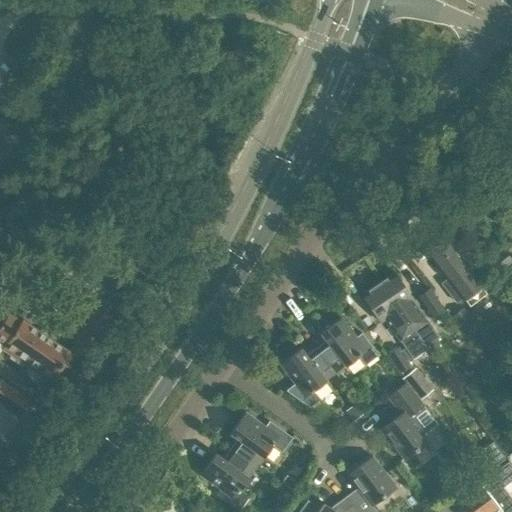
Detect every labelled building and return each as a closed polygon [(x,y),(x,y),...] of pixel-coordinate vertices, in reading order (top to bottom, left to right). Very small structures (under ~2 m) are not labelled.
[(427,251),(449,279),(442,284),(456,302),(463,297),(469,305),(486,293),(471,274),(467,278),(460,269),(464,265),(444,238),(440,241),(436,241),(432,243),(432,248),(427,251)] [(499,271),(511,262),(502,249),(489,259),(499,271)] [(413,301),(412,300),(393,272),(379,282),(392,301),(390,302),(401,318),(403,317),(414,334),(415,333),(419,339),(426,349),(436,342),(437,337),(425,320),(424,320),(419,313),(415,316),(407,304),(413,301)] [(401,318),(390,302),(392,301),(379,282),(361,294),(380,322),(385,318),(405,348),(400,351),(398,348),(388,354),(403,377),(402,378),(405,382),(418,398),(431,389),(415,368),(413,370),(407,362),(426,349),(419,339),(415,333),(414,334),(403,317),(401,318)] [(433,318),(444,311),(429,289),(419,297),(433,318)] [(105,299),(68,353),(22,321),(20,323),(8,315),(0,326),(0,340),(5,344),(3,348),(11,353),(10,358),(21,366),(25,364),(26,364),(29,366),(27,371),(28,377),(36,383),(43,384),(47,382),(50,381),(51,381),(62,365),(68,369),(80,351),(89,358),(112,324),(121,310),(105,299)] [(462,308),(452,316),(467,337),(478,328),(462,308)] [(355,337),(340,317),(320,333),(325,339),(315,347),(333,372),(344,364),(344,365),(356,356),(364,366),(378,355),(360,332),(355,337)] [(484,341),(480,344),(479,350),(483,355),(493,356),(498,353),(498,347),(495,342),(484,341)] [(333,372),(315,347),(304,355),(300,348),(279,364),(294,383),(286,389),(285,390),(309,407),(319,399),(312,390),(324,381),(323,380),(333,372)] [(0,405),(22,420),(34,402),(0,379),(0,405)] [(403,459),(428,440),(409,415),(422,405),(418,399),(418,398),(405,382),(387,396),(400,414),(380,428),(403,459)] [(353,420),(363,413),(356,405),(347,412),(353,420)] [(264,426),(244,412),(230,433),(236,438),(229,448),(254,466),(261,456),(262,456),(271,444),(281,451),(291,437),(268,421),(264,426)] [(254,466),(229,448),(221,458),(215,454),(200,474),(219,488),(215,494),(238,511),(248,496),(239,489),(247,477),(246,477),(254,466)] [(377,511),(371,504),(394,487),(371,456),(347,475),(360,491),(349,499),(358,511),(377,511)] [(471,480),(452,494),(457,501),(453,504),(459,511),(511,511),(511,502),(499,486),(511,476),(511,468),(506,461),(475,484),(471,480)] [(329,508),(309,493),(295,511),(358,511),(349,499),(346,495),(329,508)]
